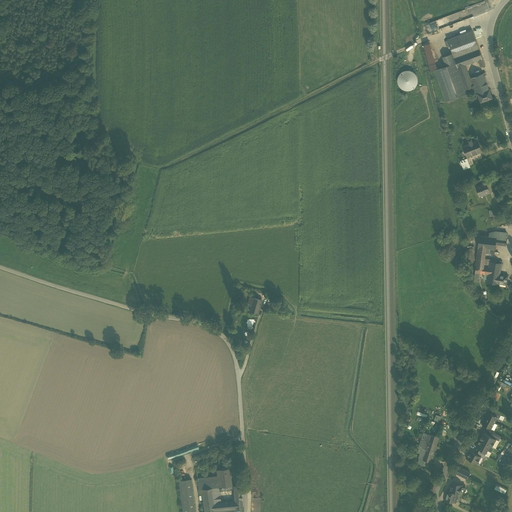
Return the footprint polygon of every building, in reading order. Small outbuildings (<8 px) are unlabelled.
[(452,53),(454,58),(471,52),(479,49),(472,30),(447,39),(452,53)] [(429,44),(424,46),(431,71),(437,69),(429,44)] [(474,62),(478,60),(483,58),(479,49),(471,52),(474,62)] [(466,65),(474,62),(471,52),(454,58),(458,68),(466,65)] [(468,97),(466,89),(458,68),(454,58),(452,53),(442,57),(445,64),(449,63),(449,65),(434,70),(445,101),(462,95),(463,99),(468,97)] [(471,87),(473,87),(470,78),(466,65),(458,68),(466,89),(471,87)] [(398,83),(400,87),(403,89),(406,90),(410,90),(414,88),(416,85),(417,81),(417,77),(415,74),(412,71),(408,70),(405,71),(401,72),(399,75),(397,79),(398,83)] [(483,73),(470,78),(473,87),(474,89),(472,90),(474,95),(478,94),(478,93),(489,89),(483,73)] [(478,94),(481,102),(492,98),(489,89),(478,93),(478,94)] [(463,146),(467,157),(482,151),(478,140),(472,142),(471,139),(468,140),(469,143),(463,146)] [(460,161),(464,169),(470,167),(467,159),(460,161)] [(486,182),(476,186),(477,189),(480,196),(489,193),(486,182)] [(479,235),(478,247),(486,248),(494,249),(495,249),(495,244),(496,237),(489,236),(479,235)] [(506,238),(496,237),(495,244),(505,246),(506,238)] [(478,247),(475,273),(479,273),(484,274),(487,274),(488,272),(488,266),(484,266),(485,258),(485,253),(486,248),(478,247)] [(500,274),(502,263),(496,262),(489,261),(488,266),(488,272),(500,274)] [(486,282),(507,285),(508,275),(500,274),(488,272),(487,274),(486,280),(486,282)] [(256,313),(257,313),(261,300),(255,298),(250,297),(249,297),(247,303),(251,304),(249,311),(256,313)] [(488,412),(485,417),(494,422),(497,417),(494,415),(488,412)] [(491,428),(494,422),(485,417),(482,423),(488,426),(491,428)] [(483,432),(479,440),(490,445),(492,446),(496,439),(490,436),(483,432)] [(423,436),(419,448),(425,450),(425,448),(434,451),(437,443),(436,443),(438,437),(426,433),(425,437),(423,436)] [(486,452),(490,445),(479,440),(476,447),(480,449),(486,452)] [(167,459),(208,446),(207,442),(166,454),(167,459)] [(421,453),(419,459),(425,461),(431,462),(434,451),(425,448),(425,450),(419,448),(418,452),(421,453)] [(466,458),(477,463),(480,456),(477,454),(470,451),(466,458)] [(456,473),(467,479),(470,472),(459,467),(456,473)] [(217,476),(219,487),(232,485),(229,468),(217,470),(217,476)] [(212,492),(219,491),(219,487),(217,476),(215,477),(215,476),(197,478),(199,495),(202,494),(204,511),(242,507),(242,498),(234,499),(234,501),(221,503),(214,503),(212,492)] [(178,480),(182,511),(195,511),(191,479),(178,480)] [(450,491),(458,493),(460,494),(461,488),(462,485),(452,483),(450,491)] [(505,493),(507,489),(496,484),(494,488),(505,493)] [(233,485),(234,495),(241,494),(241,485),(233,485)] [(214,503),(221,503),(220,491),(219,491),(212,492),(214,503)] [(457,495),(458,493),(450,491),(447,491),(445,500),(455,502),(456,495),(457,495)]
